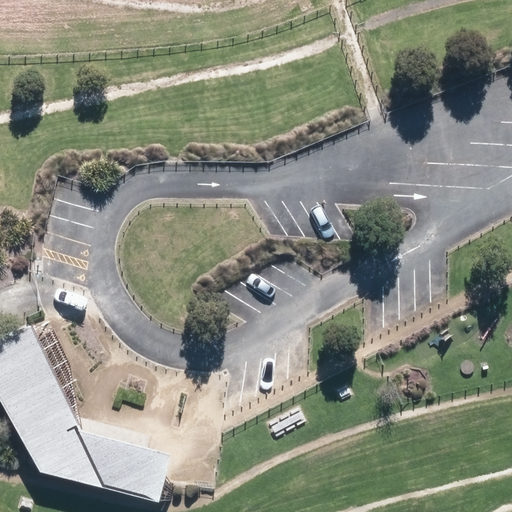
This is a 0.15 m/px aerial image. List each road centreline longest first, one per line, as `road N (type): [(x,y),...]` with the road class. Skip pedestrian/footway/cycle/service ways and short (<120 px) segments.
road 1 (unknown): [(245,0),(200,9),(75,0)]
road 2 (unknown): [(339,0),(377,117)]
